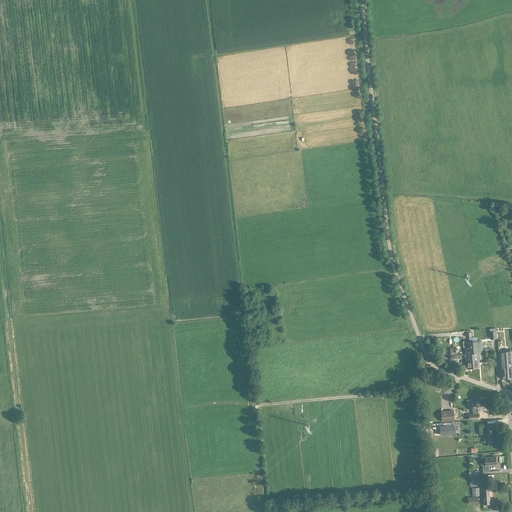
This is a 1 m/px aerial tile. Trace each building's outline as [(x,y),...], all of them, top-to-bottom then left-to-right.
[(473,353),(472,342),(465,342),(465,341),(463,341),(463,347),(465,347),(466,354),(473,353)] [(478,341),(472,342),(473,353),(478,353),(483,352),(482,341),(478,341)] [(507,352),(499,352),(500,360),(511,358),(511,349),(510,350),(510,351),(507,352)] [(478,353),(473,353),(466,354),(466,361),(478,360),(478,353)] [(501,367),(511,366),(511,358),(500,360),(501,367)] [(479,367),(478,360),(466,361),(467,368),(479,367)] [(511,377),(511,366),(501,367),(501,378),(511,377)] [(473,410),(473,414),(469,414),(469,419),(479,419),(479,414),(478,414),(478,410),(485,409),(485,400),(472,401),(472,410),(473,410)] [(441,411),(442,421),(454,420),(454,410),(441,411)] [(486,426),(487,434),(483,435),(484,442),(495,442),(493,425),(486,426)] [(455,426),(441,427),(441,434),(456,433),(455,426)] [(489,465),(496,465),(496,456),(485,457),(486,465),(482,465),(483,469),(489,468),(489,465)] [(490,496),(483,496),(483,500),(482,501),(482,504),(490,504),(490,496)]
